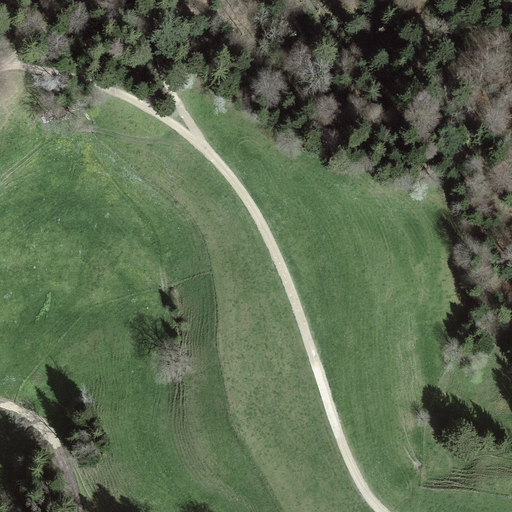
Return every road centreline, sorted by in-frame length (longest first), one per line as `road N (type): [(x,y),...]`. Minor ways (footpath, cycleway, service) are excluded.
road 1 (unclassified): [(14,64),(131,97),(197,140),(232,179),(273,244),(352,468),(383,511)]
road 2 (track): [(152,0),(163,79),(197,140)]
road 3 (track): [(80,511),(54,437),(29,413),(0,402)]
